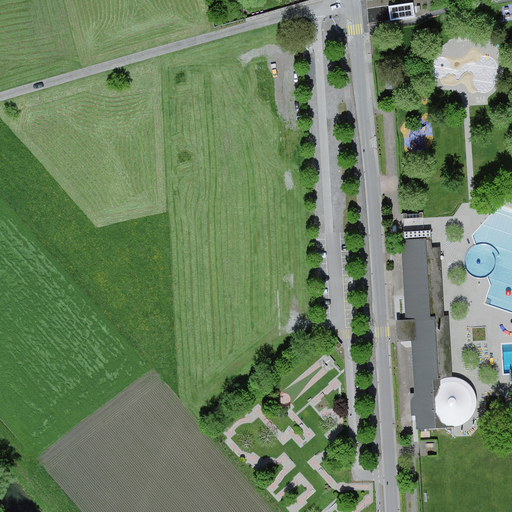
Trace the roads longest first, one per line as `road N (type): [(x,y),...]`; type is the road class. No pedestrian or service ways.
road 1 (residential): [(352,0),(391,511)]
road 2 (residential): [(0,98),(352,0)]
